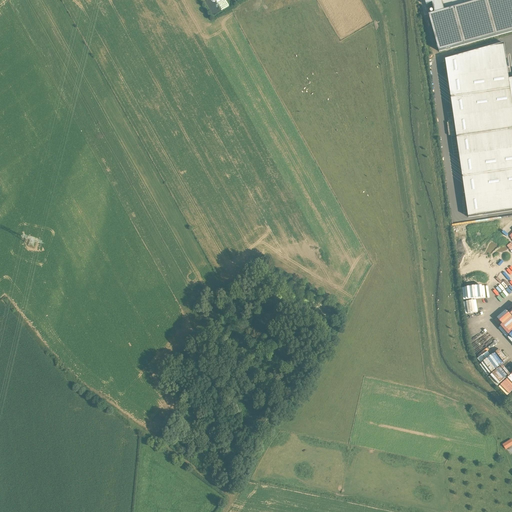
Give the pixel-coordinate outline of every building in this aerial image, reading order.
[(511,31),(511,0),(486,0),(445,11),(441,0),(424,0),(426,6),(432,4),(435,14),(429,16),(439,52),(511,31)] [(503,44),(444,60),(456,138),(511,129),(511,97),(509,79),(503,44)] [(511,129),(456,138),(467,217),(511,210),(511,129)] [(487,234),(481,238),(483,241),(468,253),(469,254),(475,259),(486,251),(481,258),(477,261),(482,265),(484,263),(486,260),(489,263),(492,261),(495,257),(499,254),(503,248),(489,237),(487,234)] [(511,314),(511,278),(503,288),(509,293),(500,303),(511,314)] [(511,440),(511,439),(503,445),(506,449),(511,445),(511,440)]
